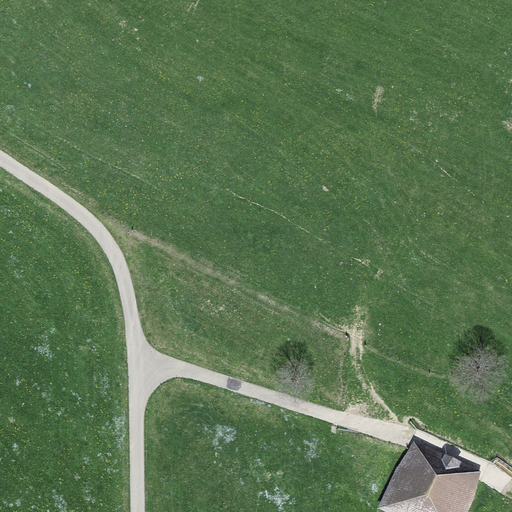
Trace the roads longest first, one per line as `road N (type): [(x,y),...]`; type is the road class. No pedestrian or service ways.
road 1 (track): [(0,157),(92,226),(124,278),(135,352),(136,511)]
road 2 (track): [(399,437),(135,352)]
